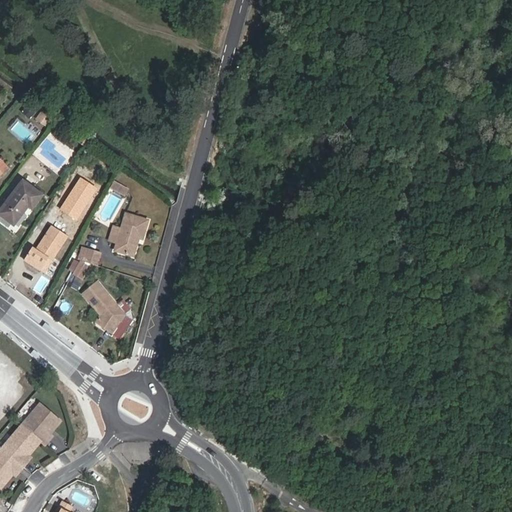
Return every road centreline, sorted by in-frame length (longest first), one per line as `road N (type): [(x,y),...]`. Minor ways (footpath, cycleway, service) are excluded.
road 1 (track): [(196,194),(290,236),(358,253),(391,234),(432,39),(482,0)]
road 2 (residential): [(249,0),(143,373)]
road 3 (tertiary): [(8,309),(111,387)]
road 4 (tertiary): [(163,426),(227,470),(246,511)]
